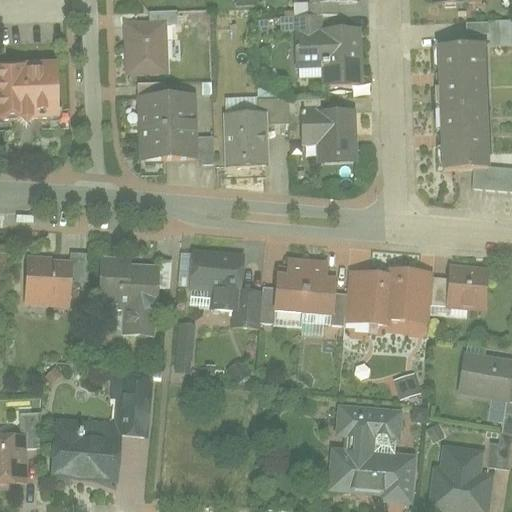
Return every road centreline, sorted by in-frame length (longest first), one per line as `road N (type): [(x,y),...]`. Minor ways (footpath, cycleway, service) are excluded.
road 1 (residential): [(397,225),(97,198)]
road 2 (residential): [(397,225),(390,0)]
road 3 (residential): [(97,198),(82,0)]
